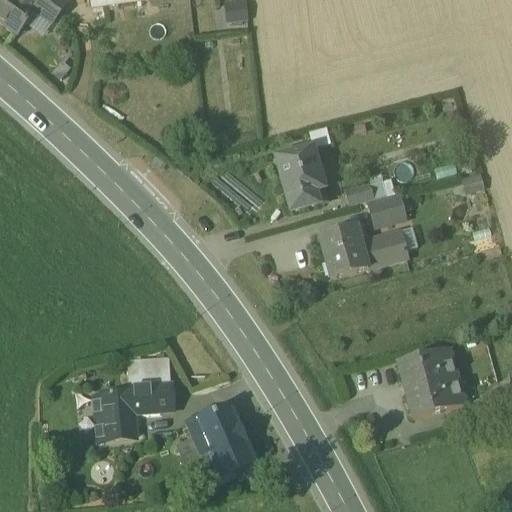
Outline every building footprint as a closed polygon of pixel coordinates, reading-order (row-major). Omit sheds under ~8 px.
[(0,0),(0,26),(17,39),(35,15),(52,28),(67,8),(55,0),(0,0)] [(89,0),(91,12),(171,1),(171,0),(89,0)] [(251,14),(228,15),(229,26),(252,24),(251,14)] [(304,149),(288,154),(290,159),(276,164),(291,217),(318,209),(314,196),(322,194),(311,154),(306,155),(304,149)] [(369,189),(345,196),(349,211),(374,204),(369,189)] [(398,201),(367,210),(374,233),(405,224),(398,201)] [(353,231),(318,240),(330,285),(365,275),(357,246),(353,231)] [(400,236),(357,246),(365,275),(407,265),(400,236)] [(449,355),(399,368),(416,429),(465,416),(449,355)] [(126,366),(128,391),(170,388),(168,363),(126,366)] [(133,443),(132,420),(161,418),(160,416),(172,415),(170,388),(128,391),(128,398),(94,400),(97,446),(133,443)] [(231,407),(188,426),(202,458),(208,455),(219,481),(235,474),(239,482),(255,475),(251,466),(255,464),(231,407)]
